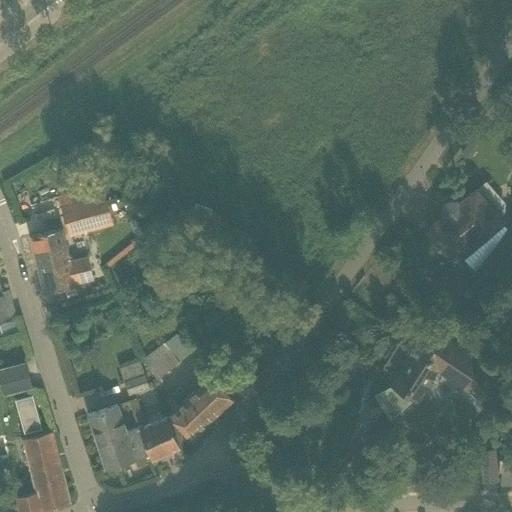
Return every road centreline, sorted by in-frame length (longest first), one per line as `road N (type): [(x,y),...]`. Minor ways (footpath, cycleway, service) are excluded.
road 1 (unclassified): [(209,460),(511,46)]
road 2 (unclassified): [(97,510),(0,217)]
road 3 (residential): [(361,511),(405,503),(511,504)]
road 4 (unclassified): [(97,510),(159,490),(209,460)]
